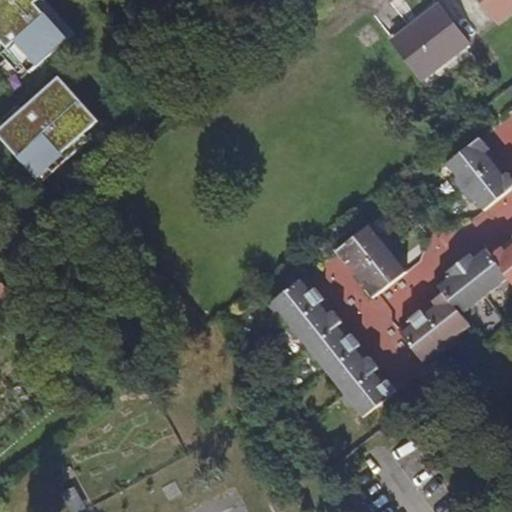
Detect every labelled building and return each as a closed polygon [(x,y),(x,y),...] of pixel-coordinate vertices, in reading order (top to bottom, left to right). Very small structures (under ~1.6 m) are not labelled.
[(43,0),(0,0),(0,39),(30,74),(74,34),(43,0)] [(511,0),(476,0),(495,25),(511,11),(511,0)] [(422,81),(467,46),(438,7),(392,42),(422,81)] [(59,78),(0,131),(0,138),(36,179),(99,123),(59,78)] [(488,153),(479,142),(445,169),(454,180),(452,187),(467,205),(473,204),(482,215),(511,191),(511,184),(506,178),(502,181),(484,157),(488,153)] [(502,181),(506,178),(488,153),(484,157),(502,181)] [(372,302),(405,276),(397,265),(398,260),(383,240),(377,242),(369,231),(336,257),(345,268),(349,265),(367,288),(363,291),(372,302)] [(511,241),(511,242),(511,248),(503,255),(500,250),(489,259),(484,253),(472,262),(469,258),(445,277),(448,280),(436,290),(442,297),(431,306),(434,310),(423,318),(420,314),(408,324),(412,328),(400,337),(426,370),(436,363),(435,358),(447,348),(450,352),(459,345),(458,339),(468,330),(463,323),(473,316),(472,311),(496,293),(501,294),(511,286),(511,287),(511,241)] [(503,255),(511,248),(511,242),(511,241),(500,250),(503,255)] [(472,262),(484,253),(481,248),(469,258),(472,262)] [(363,291),(367,288),(349,265),(345,268),(363,291)] [(436,290),(448,280),(445,277),(433,286),(436,290)] [(311,294),(315,291),(306,279),(301,283),(311,294)] [(3,283),(0,285),(0,307),(3,311),(15,300),(3,283)] [(362,420),(397,393),(389,382),(384,387),(374,375),(379,371),(370,360),(365,364),(356,353),(361,349),(352,337),(347,341),(338,330),(343,326),(333,314),(329,317),(320,307),(325,303),(315,291),(311,294),(301,283),(268,309),(276,319),(282,318),(290,329),(286,332),(293,341),(300,342),(308,353),(305,356),(312,364),(319,365),(327,375),(323,378),(330,387),(336,387),(345,398),(341,401),(348,411),(355,410),(362,420)] [(29,343),(42,332),(15,300),(3,311),(29,343)] [(329,317),(333,314),(325,303),(320,307),(329,317)] [(423,318),(434,310),(431,306),(420,314),(423,318)] [(400,337),(412,328),(408,324),(396,333),(400,337)] [(347,341),(352,337),(343,326),(338,330),(347,341)] [(46,363),(59,353),(42,332),(29,343),(46,363)] [(365,364),(370,360),(361,349),(356,353),(365,364)] [(384,387),(389,382),(379,371),(374,375),(384,387)]
